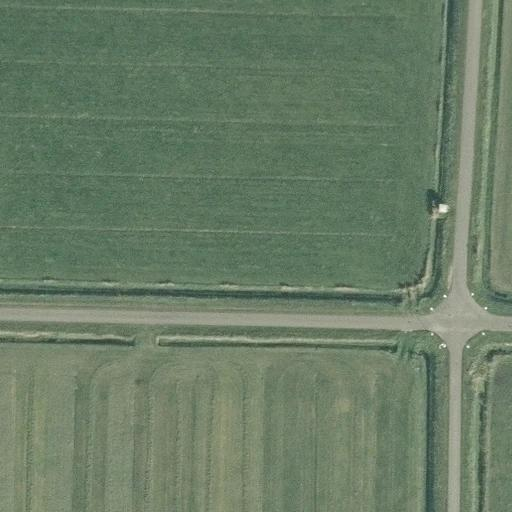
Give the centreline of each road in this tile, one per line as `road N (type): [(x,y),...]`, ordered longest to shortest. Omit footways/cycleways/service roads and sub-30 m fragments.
road 1 (unclassified): [(456,316),(0,308)]
road 2 (unclassified): [(456,316),(474,0)]
road 3 (unclassified): [(452,511),(456,316)]
